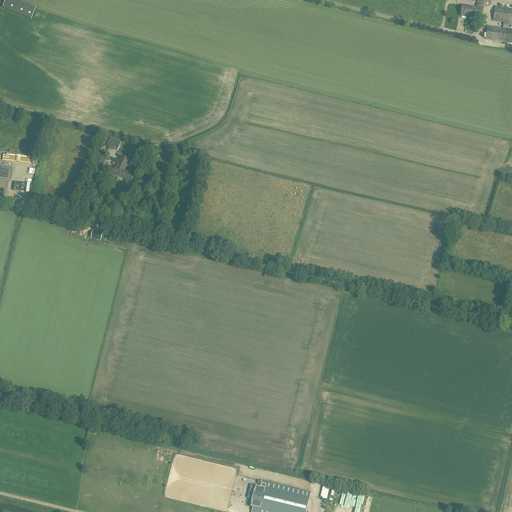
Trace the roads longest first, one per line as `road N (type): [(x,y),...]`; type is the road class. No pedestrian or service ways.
road 1 (track): [(511,324),(32,208)]
road 2 (track): [(186,441),(0,396)]
road 3 (unclassified): [(450,31),(320,0)]
